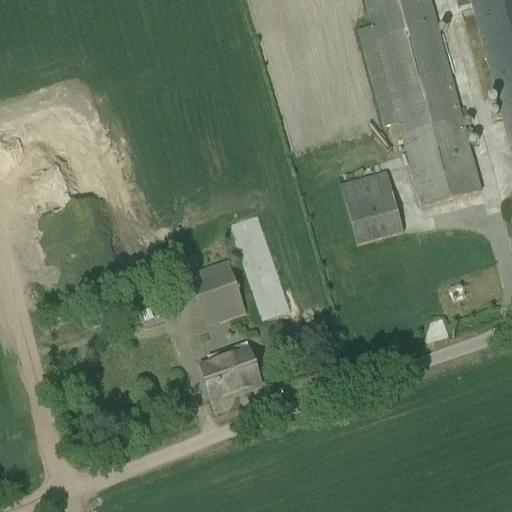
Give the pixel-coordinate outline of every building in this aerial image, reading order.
[(373,0),(434,203),(496,185),(441,0),(373,0)] [(511,0),(482,0),(511,101),(511,0)] [(391,177),(351,188),(368,249),(409,237),(391,177)] [(253,227),(282,324),(309,316),(281,219),(253,227)] [(190,278),(207,328),(254,312),(237,262),(190,278)] [(154,314),(157,326),(177,321),(174,309),(154,314)] [(208,409),(260,390),(244,349),(193,368),(208,409)]
